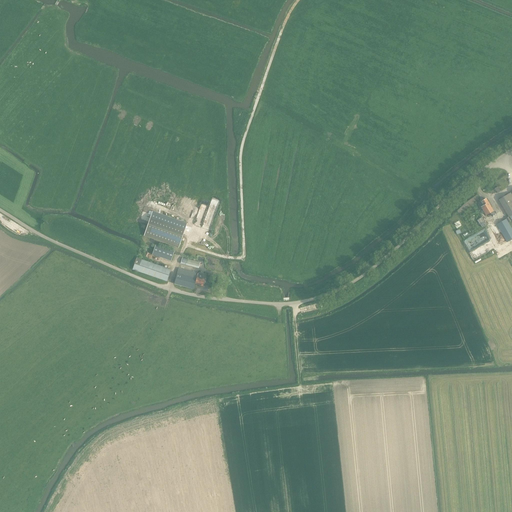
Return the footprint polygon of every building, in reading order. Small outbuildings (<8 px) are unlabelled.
[(509,217),(511,215),(511,191),(511,192),(499,200),(509,217)] [(492,216),(495,214),(486,199),(481,202),(482,203),(479,204),(486,216),(490,213),(492,216)] [(145,236),(180,248),(187,229),(152,217),(145,236)] [(487,224),(482,217),(477,220),(482,227),(487,224)] [(511,239),(511,228),(509,223),(511,221),(509,217),(506,218),(506,219),(497,224),(507,242),(511,239)] [(156,245),(152,254),(171,261),(175,251),(156,245)] [(133,270),(167,281),(171,270),(137,258),(133,270)] [(183,258),(181,263),(198,268),(200,263),(183,258)] [(179,268),(174,284),(194,289),(194,287),(195,284),(203,286),(203,285),(205,279),(203,279),(204,274),(200,273),(199,274),(179,268)]
